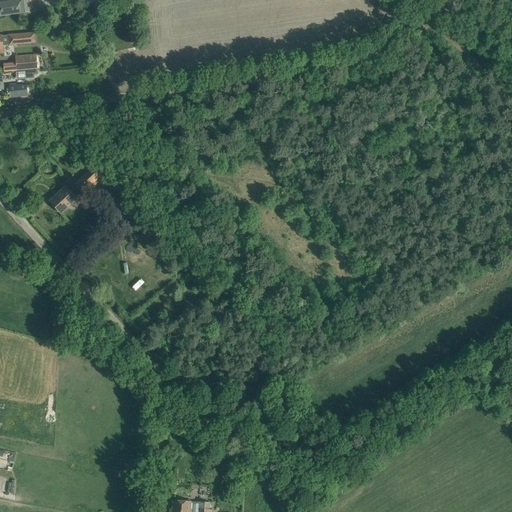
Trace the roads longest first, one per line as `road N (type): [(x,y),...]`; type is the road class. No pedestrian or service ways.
road 1 (unclassified): [(0,115),(360,57),(457,0)]
road 2 (unclassified): [(169,379),(0,198)]
road 3 (track): [(292,511),(169,379)]
